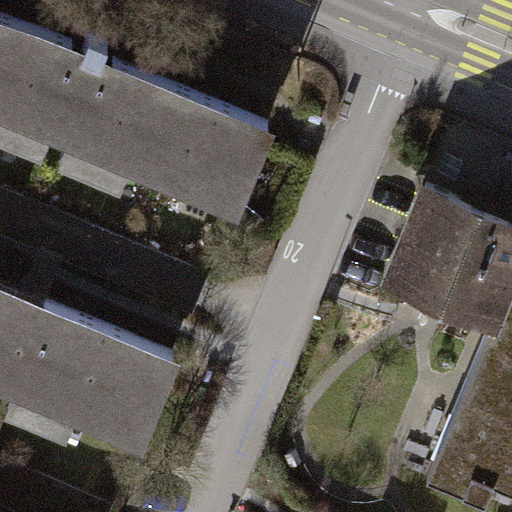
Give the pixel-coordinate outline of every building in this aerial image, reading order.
[(2,0),(0,0),(0,126),(40,143),(49,121),(67,129),(58,152),(115,175),(125,152),(239,199),(275,113),(2,0)] [(511,214),(494,207),(499,190),(474,179),(465,195),(429,180),(392,268),(502,314),(496,329),(490,326),(428,473),(486,498),(494,479),(511,486),(511,214)] [(218,267),(6,181),(0,194),(0,219),(204,302),(218,267)] [(0,268),(0,373),(12,378),(4,398),(66,423),(74,403),(145,431),(181,341),(0,268)] [(114,511),(119,500),(0,454),(0,490),(56,511),(114,511)]
